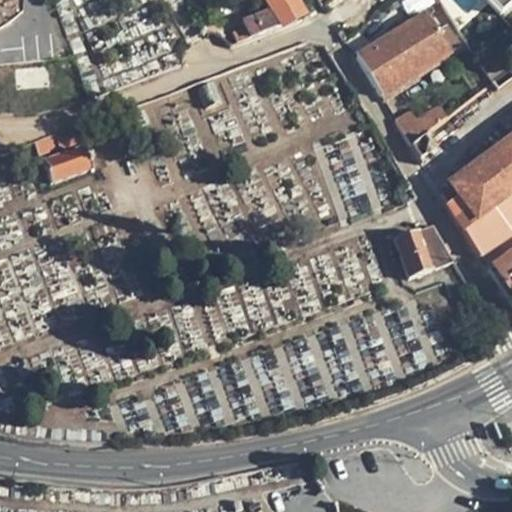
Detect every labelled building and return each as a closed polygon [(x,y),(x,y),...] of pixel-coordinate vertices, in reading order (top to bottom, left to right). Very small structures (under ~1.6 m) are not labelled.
[(302,11),(294,0),(261,0),(267,8),(236,21),(241,34),(230,39),(235,52),(292,28),(296,25),(300,18),(302,11)] [(347,0),(333,0),(320,9),(336,34),(359,18),(347,0)] [(474,0),(493,21),(511,3),(508,0),(474,0)] [(511,3),(493,21),(508,37),(511,32),(511,3)] [(445,55),(419,19),(387,41),(412,77),(445,55)] [(412,77),(387,41),(354,63),(377,100),(412,77)] [(427,97),(444,122),(454,115),(476,98),(459,75),(427,97)] [(0,101),(8,100),(6,86),(0,86),(0,101)] [(430,134),(444,122),(427,97),(422,90),(386,114),(409,150),(430,134)] [(454,115),(444,122),(430,134),(462,177),(486,159),(454,115)] [(76,149),(70,132),(51,138),(55,151),(58,160),(40,167),(47,190),(88,174),(78,149),(76,149)] [(51,138),(33,145),(37,158),(55,151),(51,138)] [(481,265),(511,239),(511,138),(486,159),(462,177),(438,196),(481,265)] [(415,263),(398,237),(376,250),(402,289),(423,276),(422,273),(426,270),(419,261),(415,263)] [(511,314),(511,256),(486,273),(511,314)]
